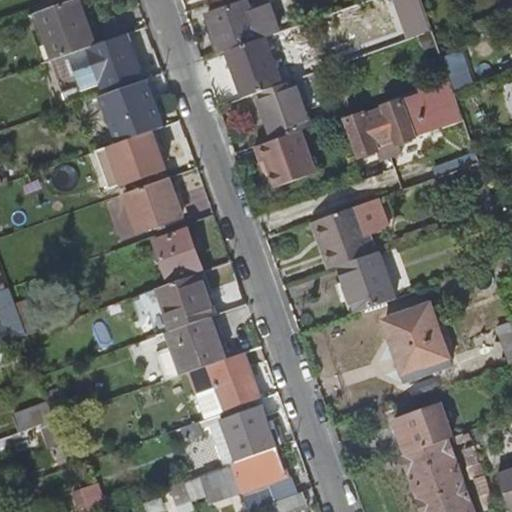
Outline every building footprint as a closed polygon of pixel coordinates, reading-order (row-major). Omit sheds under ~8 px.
[(74,0),(59,5),(39,13),(56,60),(90,48),(97,45),(80,0),(74,0)] [(408,0),(412,11),(410,11),(416,26),(428,22),(419,0),(408,0)] [(226,53),(263,39),(279,33),(269,6),(251,13),(247,2),(208,16),(208,17),(207,17),(213,33),(218,45),(221,55),(226,53)] [(143,74),(128,34),(97,45),(90,48),(105,88),(143,74)] [(263,39),(226,53),(243,99),(257,94),(281,86),(263,39)] [(104,97),(121,144),(153,133),(161,130),(144,82),(104,97)] [(281,86),(257,94),(273,141),(300,132),(309,129),(292,82),(281,86)] [(345,121),(355,148),(359,159),(375,154),(377,160),(400,152),(399,146),(414,140),(414,138),(462,120),(454,97),(450,86),(402,104),(401,102),(382,108),(383,111),(379,112),(377,106),(369,108),(371,115),(366,117),(365,114),(345,121)] [(273,141),(256,147),(262,163),(266,161),(270,170),(276,188),(315,175),(300,132),(273,141)] [(121,144),(112,148),(124,185),(165,171),(153,133),(121,144)] [(422,182),(422,184),(440,177),(477,164),(475,155),(420,175),(422,182)] [(266,161),(262,163),(265,172),(270,170),(266,161)] [(477,164),(440,177),(444,189),(471,180),(477,196),(488,192),(477,164)] [(183,217),(169,179),(127,194),(140,232),(183,217)] [(379,199),(313,223),(329,269),(339,265),(377,252),(371,235),(389,228),(379,199)] [(189,235),(157,246),(171,285),(203,274),(189,235)] [(377,252),(339,265),(357,314),(394,301),(377,252)] [(200,278),(157,293),(172,334),(214,319),(200,278)] [(427,300),(382,315),(403,375),(406,374),(409,383),(451,368),(427,300)] [(167,336),(181,377),(191,374),(229,360),(214,319),(172,334),(167,336)] [(511,321),(497,327),(511,365),(511,364),(511,321)] [(220,386),(229,414),(245,408),(243,402),(252,398),(258,396),(244,355),(229,360),(191,374),(198,393),(220,386)] [(243,402),(245,408),(254,405),(252,398),(243,402)] [(396,420),(408,453),(451,438),(439,405),(396,420)] [(12,421),(17,436),(40,428),(55,423),(49,408),(12,421)] [(222,424),(236,465),(276,451),(262,410),(222,424)] [(55,423),(40,428),(48,451),(63,446),(55,423)] [(202,436),(198,424),(183,430),(187,442),(202,436)] [(475,511),(451,441),(403,457),(421,511),(475,511)] [(236,465),(230,467),(238,491),(238,492),(285,477),(276,451),(236,465)] [(210,461),(213,473),(228,468),(224,456),(210,461)] [(200,478),(205,495),(207,501),(238,491),(230,467),(228,468),(213,473),(200,478)] [(511,511),(511,470),(496,476),(509,511),(511,511)] [(200,478),(183,484),(189,501),(205,495),(200,478)] [(79,492),(86,511),(99,511),(91,488),(79,492)] [(125,511),(140,507),(137,499),(100,511),(125,511)]
